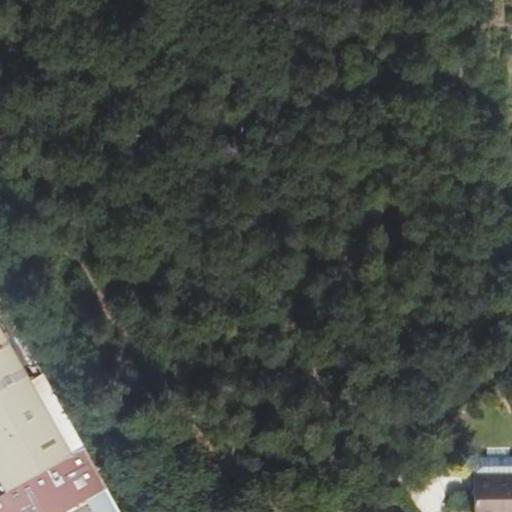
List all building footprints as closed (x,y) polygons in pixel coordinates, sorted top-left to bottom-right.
[(0,402),(31,385),(0,329),(0,402)] [(31,385),(0,402),(0,483),(6,493),(19,487),(71,457),(48,414),(31,385)] [(107,491),(84,451),(71,457),(19,487),(33,511),(68,511),(89,501),(107,491)] [(475,511),(511,511),(511,475),(476,476),(475,511)] [(6,493),(0,496),(0,511),(33,511),(19,487),(6,493)] [(119,511),(107,491),(89,501),(95,511),(119,511)]
